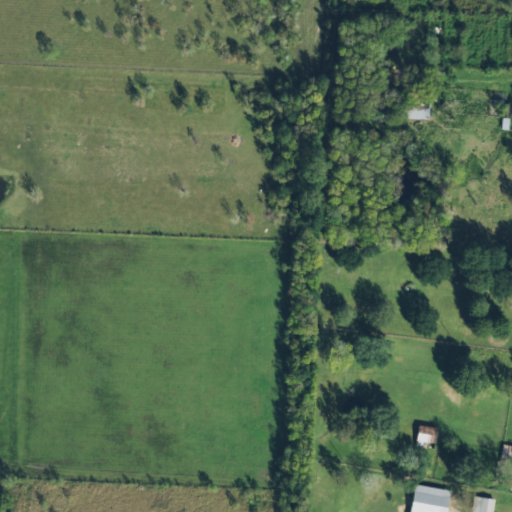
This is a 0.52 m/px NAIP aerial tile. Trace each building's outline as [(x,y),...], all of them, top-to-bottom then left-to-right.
[(429,119),(429,95),(405,96),(406,120),(429,119)] [(415,442),(433,444),(435,428),(417,426),(415,442)] [(511,461),(511,446),(502,444),(499,459),(511,461)] [(445,511),(449,491),(414,484),(408,511),(445,511)] [(491,511),(493,499),(473,496),(471,511),(491,511)]
